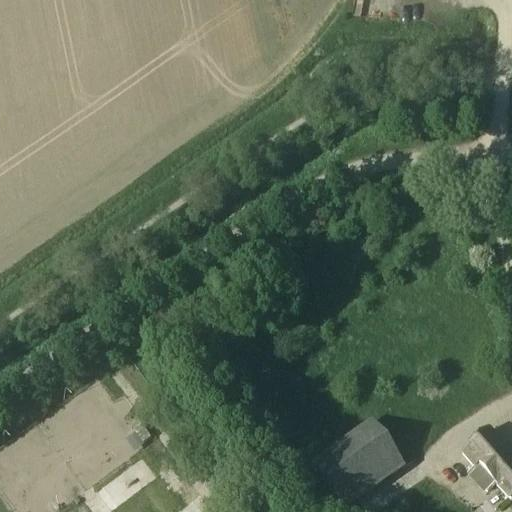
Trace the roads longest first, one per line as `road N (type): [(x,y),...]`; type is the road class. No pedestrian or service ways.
road 1 (unclassified): [(0,397),(329,177),(435,160),(511,171)]
road 2 (track): [(511,277),(498,169),(501,78)]
